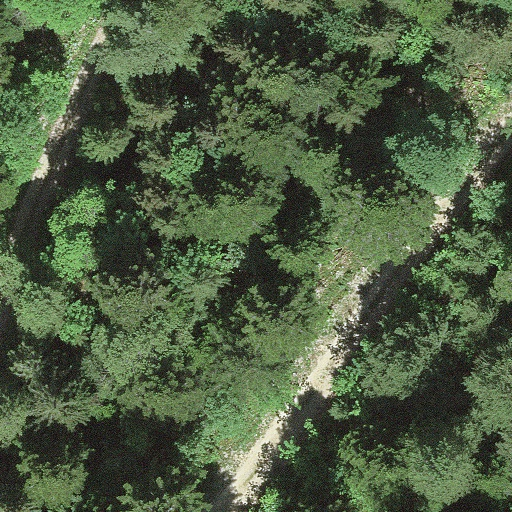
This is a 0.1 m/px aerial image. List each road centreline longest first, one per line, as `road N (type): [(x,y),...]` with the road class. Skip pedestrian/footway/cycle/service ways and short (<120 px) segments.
road 1 (track): [(216,511),(511,122)]
road 2 (track): [(128,0),(88,76),(0,294)]
